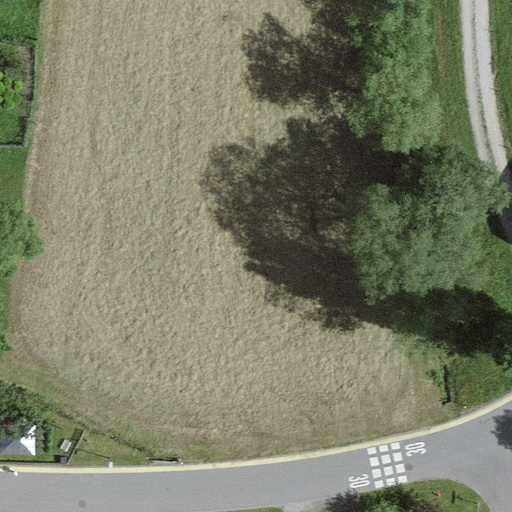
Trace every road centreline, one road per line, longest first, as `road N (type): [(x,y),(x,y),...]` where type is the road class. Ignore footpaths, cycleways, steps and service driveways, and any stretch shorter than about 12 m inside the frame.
road 1 (residential): [(511,436),(295,479),(0,489)]
road 2 (track): [(511,214),(488,137),(475,0)]
